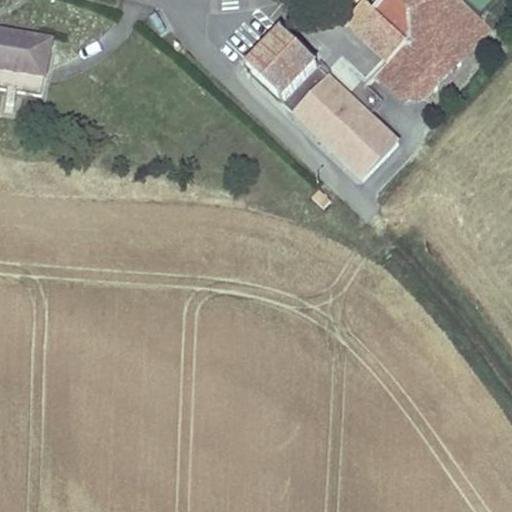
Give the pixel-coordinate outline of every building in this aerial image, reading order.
[(453,0),(390,0),(372,19),(405,50),(385,71),(375,82),(400,107),(426,106),(492,37),(453,0)] [(364,10),(343,31),(385,71),(405,50),(372,19),(364,10)] [(0,81),(47,89),(53,45),(0,36),(0,81)] [(308,68),(278,40),(243,76),(281,112),(316,76),(308,68)] [(316,78),(287,109),(293,115),(323,84),(316,78)] [(362,190),(401,150),(328,80),(289,120),(362,190)]
